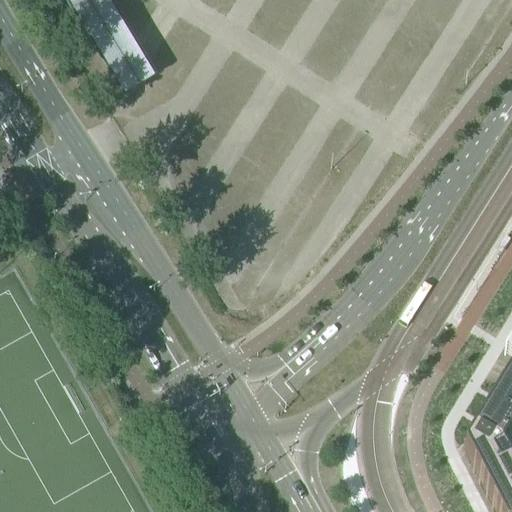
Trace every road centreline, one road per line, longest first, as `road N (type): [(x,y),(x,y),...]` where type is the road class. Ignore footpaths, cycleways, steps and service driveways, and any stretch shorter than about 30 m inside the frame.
road 1 (tertiary): [(511,98),(389,266),(279,378)]
road 2 (secondary): [(45,171),(219,455)]
road 3 (tertiary): [(313,430),(381,378),(511,185)]
road 4 (secondary): [(222,369),(77,153)]
road 5 (secondary): [(77,153),(0,21)]
